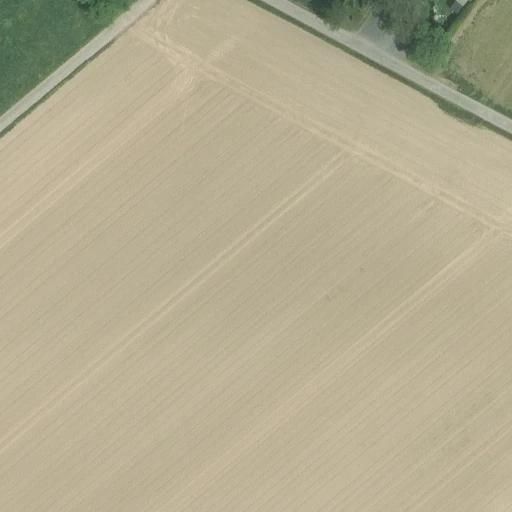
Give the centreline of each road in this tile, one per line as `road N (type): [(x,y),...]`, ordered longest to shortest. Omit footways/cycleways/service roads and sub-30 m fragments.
road 1 (unclassified): [(273,0),(511,129)]
road 2 (track): [(0,126),(139,0)]
